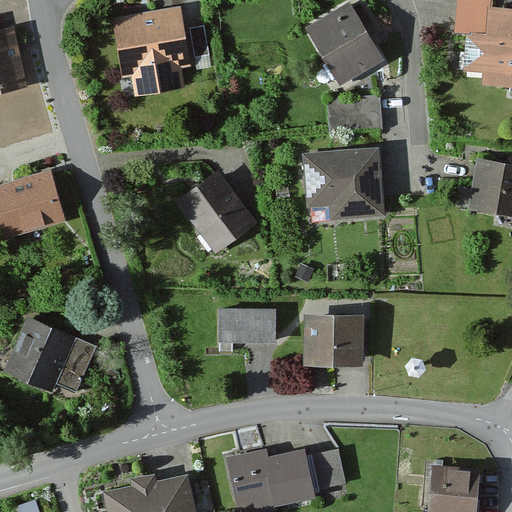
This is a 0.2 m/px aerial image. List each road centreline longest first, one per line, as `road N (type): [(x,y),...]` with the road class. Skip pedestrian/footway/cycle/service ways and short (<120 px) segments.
road 1 (residential): [(161,432),(41,0)]
road 2 (unclassified): [(511,432),(455,416),(309,404),(161,432)]
road 3 (residential): [(398,0),(410,36),(416,136)]
